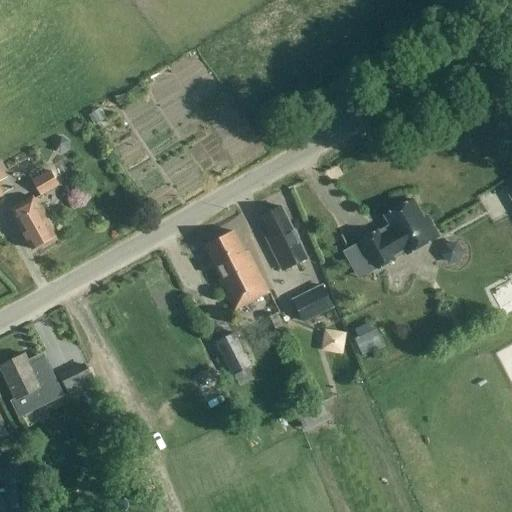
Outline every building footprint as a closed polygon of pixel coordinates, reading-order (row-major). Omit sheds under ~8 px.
[(132,141),(177,110),(167,96),(122,127),(132,141)] [(115,119),(127,109),(119,100),(107,110),(115,119)] [(49,172),(32,182),(41,197),(59,187),(49,172)] [(33,199),(10,211),(32,252),(55,239),(33,199)] [(376,231),(360,240),(377,268),(393,259),(391,256),(402,249),(405,254),(437,236),(426,216),(422,218),(411,199),(383,216),(391,229),(379,236),(376,231)] [(305,259),(303,253),(279,207),(259,217),(269,237),(265,238),(281,270),(305,259)] [(233,233),(205,248),(221,280),(218,282),(234,313),(270,295),(248,252),(244,254),(233,233)] [(469,238),(468,251),(481,252),(482,239),(469,238)] [(320,286),(292,300),(302,322),(331,308),(320,286)] [(277,315),(262,322),(271,340),(286,333),(277,315)] [(361,342),(360,329),(344,330),(345,343),(361,342)] [(253,368),(235,335),(216,344),(233,378),(253,368)] [(24,355),(0,366),(0,370),(15,400),(11,402),(18,418),(62,397),(44,359),(29,366),(24,355)] [(60,378),(70,398),(94,386),(85,367),(60,378)] [(325,405),(329,417),(348,410),(344,398),(325,405)] [(321,406),(297,419),(305,433),(329,420),(321,406)] [(5,473),(9,511),(33,508),(29,470),(5,473)]
